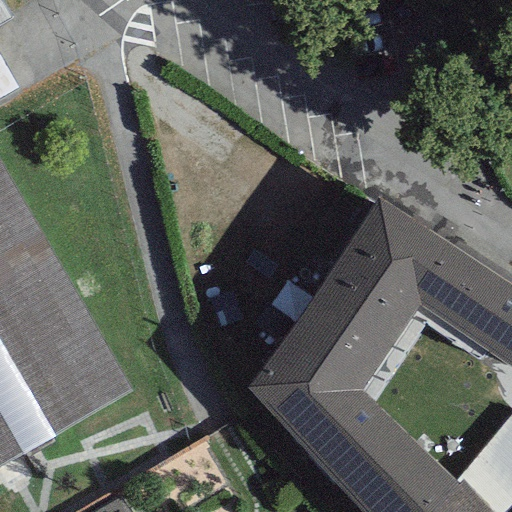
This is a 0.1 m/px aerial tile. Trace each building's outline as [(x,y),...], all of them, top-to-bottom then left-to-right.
[(0,31),(12,26),(0,2),(0,31)] [(211,177),(241,135),(193,102),(163,145),(211,177)] [(242,139),(221,172),(263,199),(285,166),(242,139)] [(0,465),(130,391),(0,167),(0,465)] [(511,369),(511,294),(379,208),(248,398),(354,511),(434,511),(456,485),(361,392),(415,309),(511,369)] [(501,511),(505,511),(511,507),(511,437),(469,472),(501,511)] [(481,511),(456,485),(434,511),(481,511)] [(129,511),(122,499),(99,511),(129,511)]
